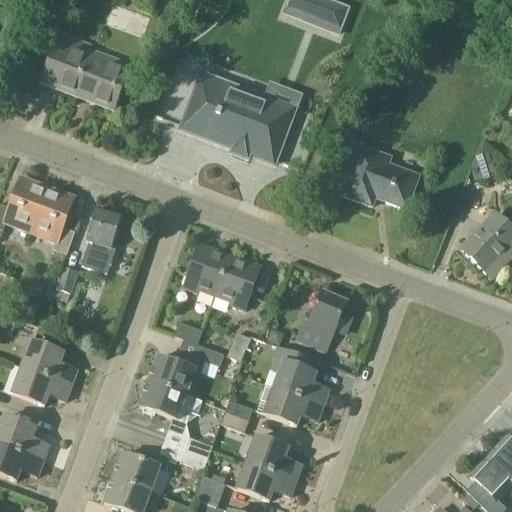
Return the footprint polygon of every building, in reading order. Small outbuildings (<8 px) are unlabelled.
[(347,13),(313,0),(305,0),(300,17),(323,25),(321,30),(338,36),(347,13)] [(87,57),(91,46),(60,35),(41,85),(113,112),(128,73),(87,57)] [(270,103),(266,101),(229,87),(226,95),(198,84),(180,133),(233,153),(231,157),(247,163),(249,159),(274,168),(287,134),(288,135),(292,125),(290,124),(292,120),(267,110),(270,103)] [(379,117),(391,116),(390,104),(378,105),(379,117)] [(418,178),(387,167),(390,160),(357,148),(339,197),(372,209),(378,194),(388,198),(385,204),(406,212),(418,178)] [(477,163),(482,183),(497,179),(491,159),(477,163)] [(48,191),(21,181),(11,211),(0,206),(0,232),(2,233),(6,224),(32,234),(48,191)] [(74,201),(48,191),(32,234),(57,243),(53,253),(66,258),(75,235),(62,230),(74,201)] [(122,219),(96,211),(86,245),(89,245),(82,268),(107,276),(110,268),(111,268),(112,267),(110,266),(114,252),(112,252),(122,219)] [(511,261),(511,232),(495,217),(461,253),(493,282),(511,261)] [(230,260),(200,248),(184,291),(197,295),(198,292),(216,298),(230,260)] [(260,271),(247,266),(230,260),(216,298),(231,304),(230,309),(244,314),(260,271)] [(78,275),(61,270),(55,292),(72,297),(78,275)] [(347,305),(322,294),(310,323),(305,321),(296,342),(326,354),(347,305)] [(62,321),(50,317),(47,327),(59,331),(62,321)] [(0,319),(0,332),(11,337),(16,326),(0,319)] [(202,334),(180,325),(174,339),(197,348),(202,334)] [(284,336),(271,331),(266,344),(279,349),(284,336)] [(242,364),(250,341),(236,336),(227,359),(242,364)] [(32,345),(22,372),(71,390),(77,373),(60,367),(64,357),(32,345)] [(149,385),(187,399),(192,385),(197,387),(205,365),(220,370),(221,367),(224,358),(197,348),(193,360),(179,355),(175,366),(158,360),(149,385)] [(315,377),(306,373),(310,361),(277,350),(273,363),(274,363),(270,373),(280,376),(274,392),(323,410),(329,393),(312,387),(315,377)] [(48,399),(65,405),(71,390),(22,372),(12,398),(44,409),(48,399)] [(140,410),(172,421),(178,423),(187,399),(149,385),(140,410)] [(300,419),(317,425),(323,410),(274,392),(267,410),(265,418),(296,429),(300,419)] [(225,416),(248,424),(253,413),(229,404),(225,416)] [(248,424),(225,416),(221,427),(244,436),(248,424)] [(36,432),(4,420),(0,429),(0,448),(43,464),(49,448),(32,442),(36,432)] [(167,434),(188,441),(189,441),(190,440),(187,427),(178,423),(172,421),(167,434)] [(301,468),(284,462),(288,452),(256,440),(246,466),(295,484),(301,468)] [(482,465),(469,479),(476,485),(466,496),(483,511),(504,511),(498,505),(511,489),(511,445),(506,440),(505,441),(507,443),(485,467),(482,465)] [(188,441),(184,452),(208,462),(213,450),(189,441),(188,441)] [(0,448),(0,478),(17,484),(21,474),(37,480),(43,464),(0,448)] [(179,464),(203,474),(208,462),(184,452),(179,464)] [(160,471),(122,457),(113,481),(151,495),(160,471)] [(295,484),(246,466),(237,492),(269,504),(273,494),(290,500),(295,484)] [(198,491),(221,499),(225,488),(202,480),(198,491)] [(113,481),(104,507),(118,511),(145,511),(151,495),(113,481)] [(221,499),(198,491),(194,502),(217,510),(221,499)] [(476,506),(467,498),(462,503),(471,511),(476,506)]
